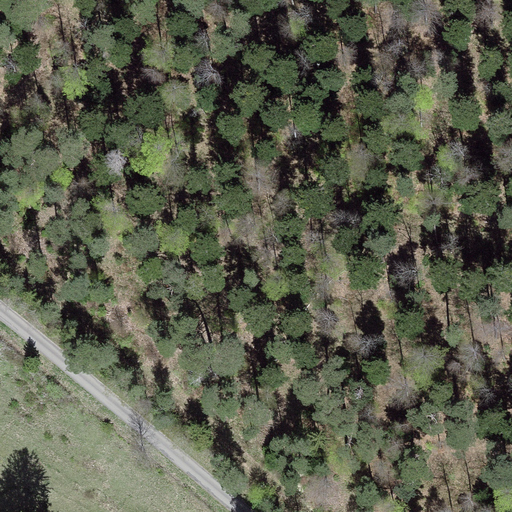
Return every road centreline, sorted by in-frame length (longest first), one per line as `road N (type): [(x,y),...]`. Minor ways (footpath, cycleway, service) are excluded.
road 1 (track): [(75,118),(511,248)]
road 2 (track): [(243,511),(0,307)]
